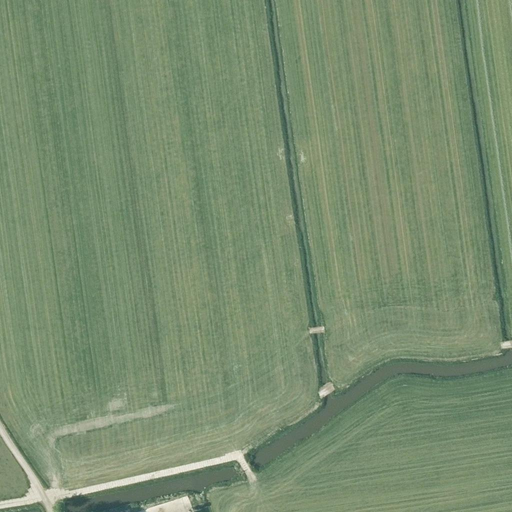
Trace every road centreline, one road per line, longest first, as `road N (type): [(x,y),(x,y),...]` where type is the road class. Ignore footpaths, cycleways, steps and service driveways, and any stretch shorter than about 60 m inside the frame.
road 1 (track): [(0,504),(236,454),(319,394),(398,353),(465,355),(511,344)]
road 2 (track): [(236,454),(258,484),(382,394)]
